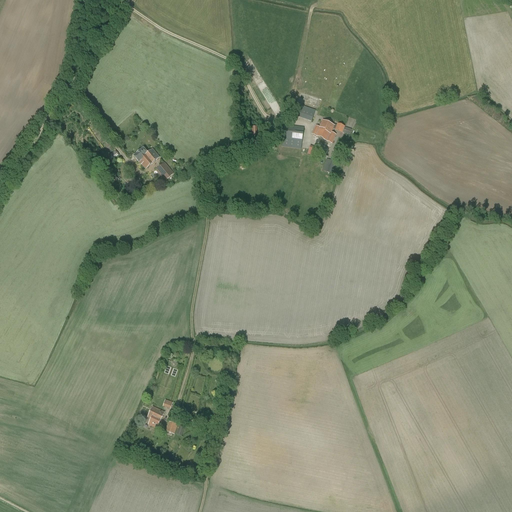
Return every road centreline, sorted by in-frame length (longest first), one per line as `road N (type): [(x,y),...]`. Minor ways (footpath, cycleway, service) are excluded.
road 1 (track): [(198,511),(213,435),(174,412),(192,348),(204,178),(266,148),(269,128),(238,66),(124,1)]
road 2 (track): [(125,0),(0,193)]
